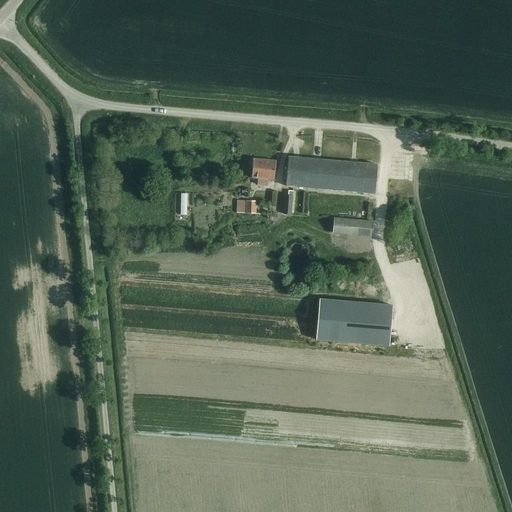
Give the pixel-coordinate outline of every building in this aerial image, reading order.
[(377,165),(288,157),(286,186),(375,194),(377,165)] [(274,181),(276,161),(254,159),(252,179),(259,179),(258,185),(268,186),(268,180),(274,181)] [(294,196),(286,195),(284,215),(292,216),(294,196)] [(256,201),(247,201),(246,213),(255,214),(256,201)] [(373,221),(335,217),(333,232),(372,235),(373,221)] [(389,346),(393,305),(322,299),(318,340),(389,346)]
